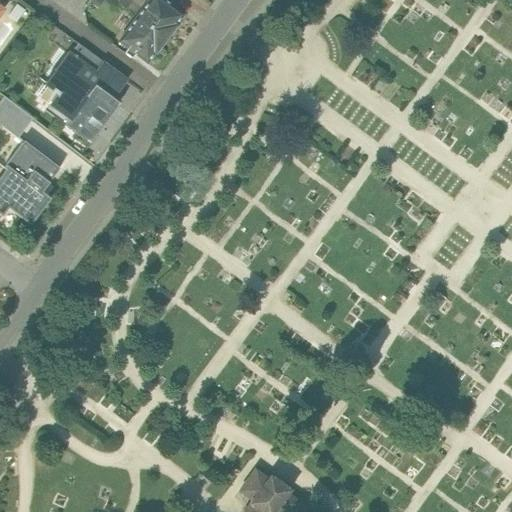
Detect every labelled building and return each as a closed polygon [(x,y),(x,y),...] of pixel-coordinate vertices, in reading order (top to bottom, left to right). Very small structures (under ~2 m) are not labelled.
[(183,14),(163,0),(149,0),(136,17),(165,39),(175,26),(174,25),(183,14)] [(165,39),(136,17),(119,41),(146,62),(155,51),(155,52),(165,39)] [(95,71),(68,52),(44,84),(57,94),(49,105),(69,120),(65,124),(90,142),(103,125),(99,122),(106,112),(104,110),(111,100),(87,82),(95,71)] [(127,80),(102,62),(95,71),(87,82),(111,100),(112,101),(127,80)] [(32,118),(10,101),(0,114),(0,123),(18,137),(32,118)] [(59,169),(24,141),(3,167),(6,170),(0,177),(0,214),(1,215),(8,207),(30,224),(50,199),(41,191),(59,169)] [(268,479),(255,469),(239,490),(252,500),(243,511),(293,511),(300,503),(287,493),(289,490),(287,488),(287,487),(273,478),(270,476),(268,479)]
